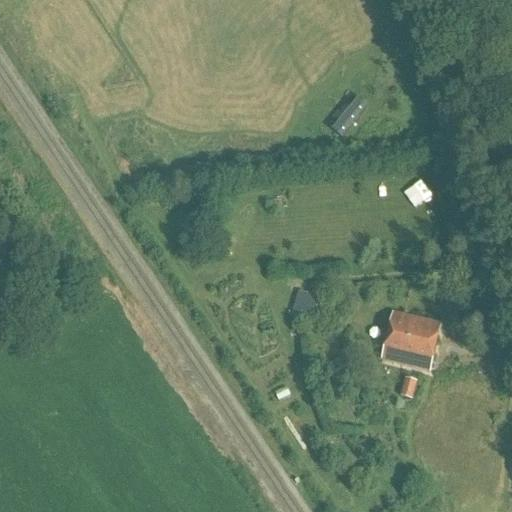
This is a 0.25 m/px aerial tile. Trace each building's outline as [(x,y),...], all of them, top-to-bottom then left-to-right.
[(386,207),(406,207),(406,186),(386,186),(386,207)] [(338,211),(359,210),(358,189),(337,190),(338,211)] [(224,262),(234,266),(241,248),(232,245),(224,262)] [(313,324),(320,299),(298,293),(291,318),(313,324)] [(473,340),(511,330),(511,304),(509,293),(465,304),(473,340)] [(429,373),(441,325),(394,314),(383,362),(429,373)] [(412,402),(417,384),(406,380),(400,398),(412,402)] [(295,389),(304,411),(315,407),(305,385),(295,389)] [(511,498),(511,468),(424,447),(417,474),(511,498)]
